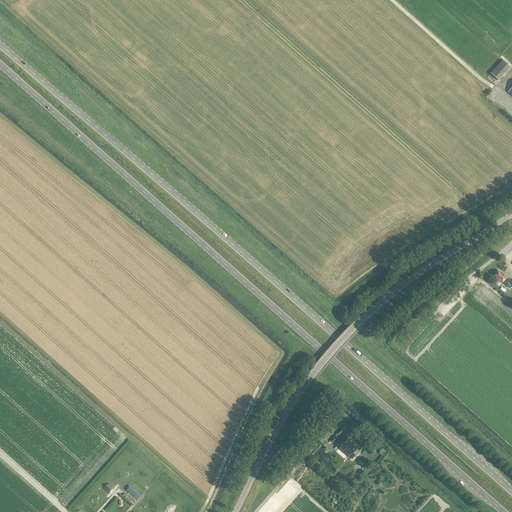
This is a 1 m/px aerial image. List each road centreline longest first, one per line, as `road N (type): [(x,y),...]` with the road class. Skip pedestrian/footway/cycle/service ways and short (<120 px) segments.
road 1 (primary): [(511,492),(0,42)]
road 2 (primary): [(0,64),(506,511)]
road 3 (unclassified): [(235,511),(293,403),(353,331),(402,287),(511,213)]
